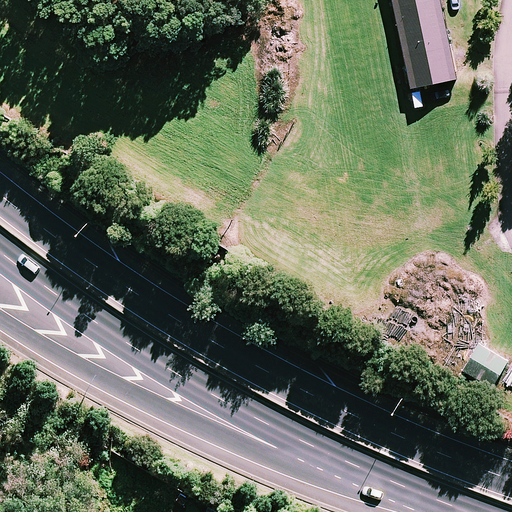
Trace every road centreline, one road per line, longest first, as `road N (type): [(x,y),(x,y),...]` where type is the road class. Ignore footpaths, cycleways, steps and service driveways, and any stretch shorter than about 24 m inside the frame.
road 1 (trunk): [(0,195),(234,354),(412,441),(511,476)]
road 2 (trunk): [(386,481),(199,387),(0,251)]
road 3 (trunk): [(386,481),(294,467),(239,446),(144,404),(0,319)]
road 4 (residential): [(511,206),(505,99),(511,7)]
